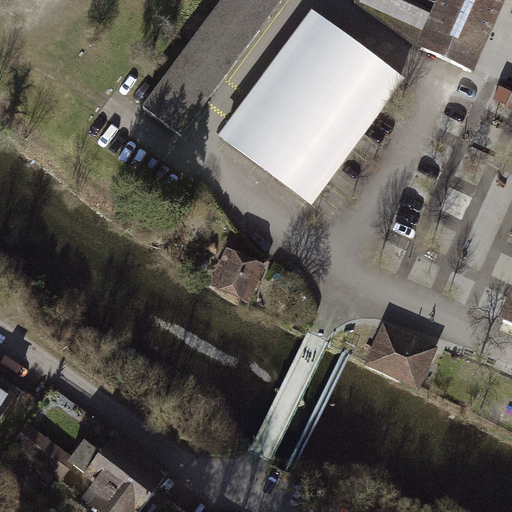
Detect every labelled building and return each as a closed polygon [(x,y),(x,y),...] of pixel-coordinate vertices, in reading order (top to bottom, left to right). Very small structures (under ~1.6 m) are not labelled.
[(228,0),(224,6),(261,34),(286,0),(228,0)] [(511,0),(361,0),(360,4),(435,36),(427,52),(480,75),(511,0)] [(224,6),(185,58),(222,86),(261,34),(224,6)] [(314,22),(227,137),(315,203),(402,87),(314,22)] [(185,59),(146,111),(183,139),(222,86),(185,59)] [(511,97),(511,94),(502,90),(498,99),(509,104),(511,97)] [(255,306),(272,269),(236,253),(219,291),(255,306)] [(439,351),(388,326),(368,366),(420,391),(439,351)] [(0,420),(15,396),(0,386),(0,420)] [(73,464),(74,462),(29,428),(16,445),(63,481),(75,465),(73,464)] [(75,465),(91,478),(89,480),(98,487),(87,502),(100,511),(142,511),(145,509),(157,492),(167,480),(120,445),(108,462),(87,446),(74,462),(73,464),(75,465)] [(185,511),(157,492),(145,509),(149,511),(185,511)]
